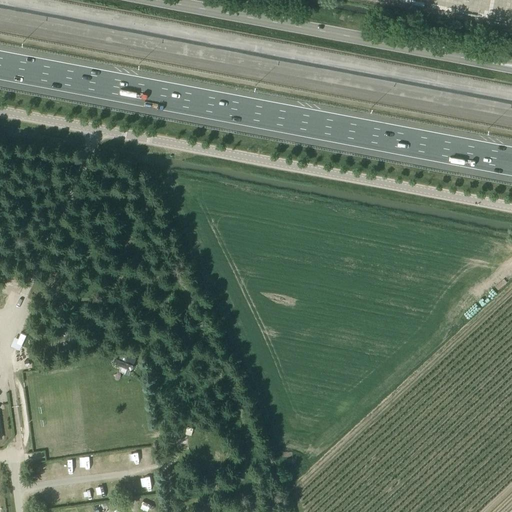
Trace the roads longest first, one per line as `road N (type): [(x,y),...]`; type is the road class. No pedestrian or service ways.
road 1 (motorway): [(511,110),(0,13)]
road 2 (motorway): [(0,65),(511,161)]
road 3 (unclassified): [(511,208),(0,113)]
road 4 (secondary): [(504,67),(146,0)]
